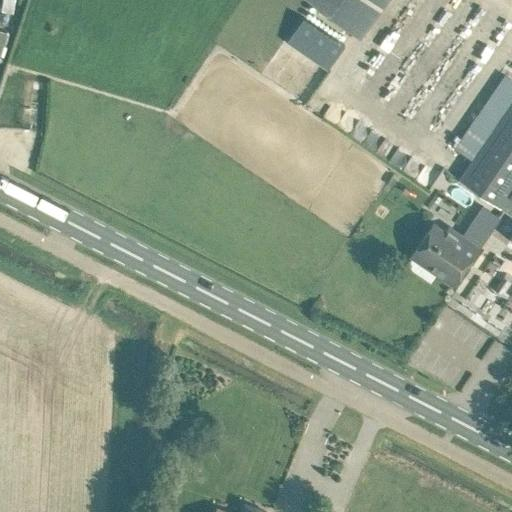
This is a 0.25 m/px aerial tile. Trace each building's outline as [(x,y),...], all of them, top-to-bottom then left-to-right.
[(316,0),(356,30),(378,0),(316,0)] [(345,47),(304,19),(287,43),(328,71),(345,47)] [(511,78),(504,73),(455,146),(473,158),(459,178),(501,206),(509,194),(511,195),(511,233),(506,241),(511,245),(511,78)] [(43,89),(43,81),(33,81),(33,89),(43,89)] [(453,284),(479,246),(459,233),(456,237),(434,222),(411,255),(412,255),(415,251),(440,268),(437,272),(453,284)] [(266,511),(267,511),(244,503),(241,511),(228,511),(217,508),(215,511),(266,511)]
